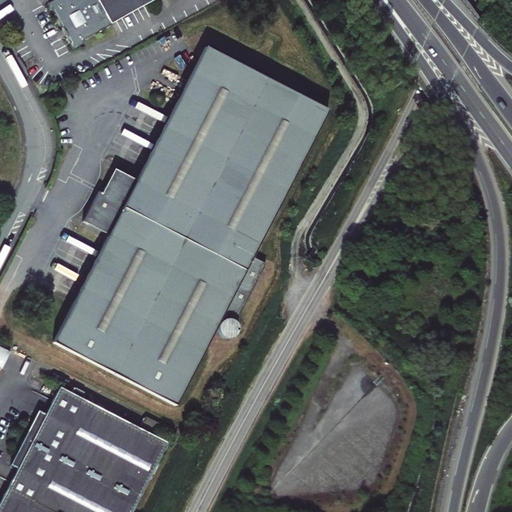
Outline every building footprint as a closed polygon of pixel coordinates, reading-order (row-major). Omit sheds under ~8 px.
[(57,0),(58,1),(51,5),(50,9),(62,31),(67,28),(70,33),(65,36),(69,44),(74,45),(110,25),(110,24),(152,0),(57,0)] [(250,260),(279,204),(325,113),(206,42),(134,183),(112,172),(100,197),(96,195),(80,225),(106,238),(51,347),(174,409),(222,315),(236,322),(264,267),(250,260)] [(234,326),(231,323),(230,323),(226,322),(222,323),(218,328),(217,332),(218,336),(222,340),(230,340),(235,336),(236,329),(234,326)] [(0,365),(4,367),(13,351),(0,344),(0,365)] [(133,511),(168,447),(59,391),(45,419),(37,415),(9,469),(16,473),(0,504),(0,511),(133,511)]
